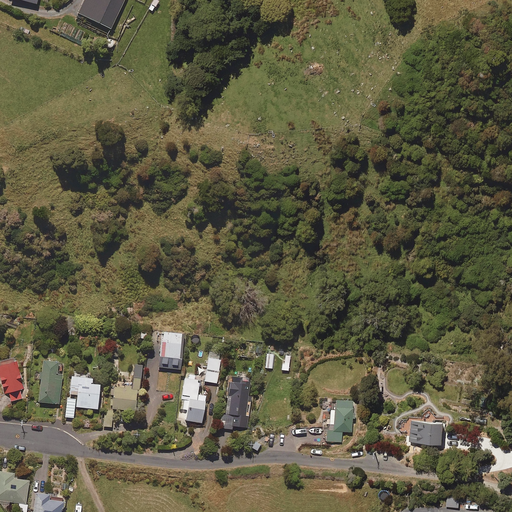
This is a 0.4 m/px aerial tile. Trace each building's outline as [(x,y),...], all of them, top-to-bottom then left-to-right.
[(125,0),(85,0),(79,15),(111,30),(125,0)] [(157,0),(154,0),(149,10),(154,13),(161,2),(157,0)] [(156,332),(149,333),(151,344),(158,343),(156,332)] [(163,360),(163,366),(163,370),(179,371),(179,367),(179,361),(183,361),(184,335),(163,333),(161,360),(163,360)] [(221,360),(209,358),(206,383),(217,384),(221,360)] [(58,364),(43,363),(39,404),(59,405),(62,376),(57,375),(58,364)] [(12,403),(23,400),(22,392),(24,392),(19,364),(0,368),(0,376),(4,396),(10,395),(12,403)] [(143,367),(135,366),(132,389),(119,388),(115,387),(113,409),(138,412),(143,367)] [(87,374),(73,372),(70,396),(78,396),(77,408),(98,411),(101,387),(92,386),(93,380),(86,380),(87,374)] [(351,372),(351,388),(368,388),(368,372),(351,372)] [(200,382),(185,380),(178,421),(203,425),(208,397),(198,396),(200,382)] [(240,386),(230,385),(229,398),(232,398),(230,416),(233,417),(233,427),(247,429),(251,383),(241,382),(240,386)] [(76,400),(68,399),(65,418),(74,419),(76,400)] [(354,404),(337,403),(336,412),(331,412),(331,432),(327,431),(327,442),(342,443),(342,433),(352,433),(354,404)] [(113,412),(105,411),(104,428),(112,428),(113,412)] [(445,424),(413,420),(411,441),(443,444),(445,424)] [(0,502),(5,511),(13,504),(26,506),(29,482),(16,481),(17,476),(0,473),(0,502)] [(36,495),(36,499),(31,499),(30,505),(35,506),(34,511),(63,511),(65,499),(36,495)] [(460,497),(448,496),(447,507),(459,508),(460,497)]
